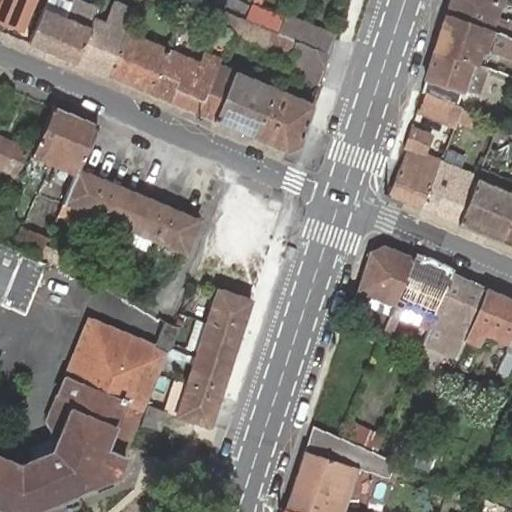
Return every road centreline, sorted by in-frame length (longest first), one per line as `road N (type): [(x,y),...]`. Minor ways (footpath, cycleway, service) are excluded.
road 1 (residential): [(0,55),(343,197)]
road 2 (residential): [(343,197),(239,511)]
road 3 (residential): [(408,0),(343,197)]
road 4 (residential): [(343,197),(511,268)]
